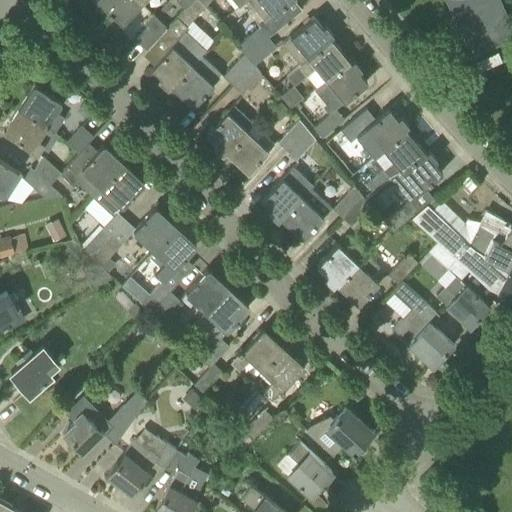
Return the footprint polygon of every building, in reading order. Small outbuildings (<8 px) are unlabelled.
[(96,0),(122,23),(141,3),(138,0),(96,0)] [(151,67),(171,85),(201,53),(205,49),(185,30),(188,28),(186,26),(206,5),(200,0),(192,0),(185,9),(177,17),(167,27),(154,42),(164,52),(151,67)] [(177,0),(177,1),(185,9),(192,0),(177,0)] [(247,0),(264,21),(272,15),(290,0),(245,0),(244,2),(238,6),(238,7),(247,0)] [(511,0),(449,0),(473,53),(511,34),(511,0)] [(147,49),(154,42),(167,27),(153,14),(144,23),(148,26),(136,39),(147,49)] [(313,16),(290,36),(308,58),(332,39),(313,16)] [(268,36),(260,27),(238,44),(244,52),(246,54),(268,36)] [(246,54),(253,62),(255,64),(276,46),(268,36),(246,54)] [(293,85),(316,67),(326,79),(349,60),(332,39),(308,58),(286,76),(293,85)] [(481,70),(502,60),(498,51),(477,62),(481,70)] [(246,54),(244,52),(222,75),(232,85),(253,62),(246,54)] [(201,53),(171,85),(192,105),(219,76),(217,75),(220,71),(201,53)] [(367,81),(349,60),(326,79),(313,89),(325,103),(322,106),(329,114),(314,126),(322,136),(344,119),(335,108),(367,81)] [(261,72),(255,64),(253,62),(232,85),(241,93),(261,72)] [(34,83),(19,107),(53,128),(55,131),(65,117),(55,110),(61,101),(34,83)] [(303,98),(293,86),(281,96),(291,108),(303,98)] [(289,110),(287,109),(280,102),(271,111),(279,120),(289,110)] [(233,104),(226,111),(205,133),(226,152),(247,130),(254,123),(233,104)] [(53,128),(19,107),(3,131),(37,153),(41,147),(47,151),(58,134),(55,131),(53,128)] [(383,149),(406,129),(388,107),(374,119),(364,107),(325,140),(334,152),(355,135),(372,155),(381,148),(383,149)] [(277,142),(287,151),(307,129),(299,119),(277,142)] [(66,141),(79,152),(88,142),(94,136),(81,124),(66,141)] [(287,151),(296,159),(315,139),(307,129),(287,151)] [(406,129),(383,149),(393,160),(365,183),(373,193),(390,178),(424,150),(406,129)] [(247,172),(268,149),(273,144),(262,133),(257,139),(247,130),(226,152),(247,172)] [(102,144),(97,150),(88,142),(79,152),(61,172),(59,173),(72,185),(76,181),(92,197),(123,163),(102,144)] [(442,172),(424,150),(390,178),(408,200),(405,202),(406,204),(384,221),(393,232),(412,216),(424,205),(414,194),(442,172)] [(34,169),(50,183),(59,173),(61,172),(43,156),(34,169)] [(0,193),(1,194),(6,198),(22,174),(16,170),(16,169),(0,159),(0,193)] [(123,163),(92,197),(113,216),(122,206),(144,183),(123,163)] [(62,193),(50,183),(34,169),(31,166),(24,177),(45,196),(62,193)] [(260,199),(282,219),(311,188),(310,187),(313,185),(293,166),(282,177),(281,177),(260,199)] [(354,185),(332,208),(342,217),(362,196),(354,185)] [(323,216),(331,207),(311,188),(282,219),(302,238),(323,216)] [(362,196),(342,217),(351,225),(370,205),(362,196)] [(486,286),(496,291),(508,297),(511,290),(511,224),(501,219),(502,218),(486,210),(468,243),(427,203),(424,205),(412,216),(436,240),(467,268),(486,286)] [(148,255),(148,256),(176,226),(154,206),(132,229),(134,230),(133,231),(152,250),(148,255)] [(63,234),(56,220),(47,224),(54,238),(63,234)] [(176,226),(148,256),(159,266),(154,271),(162,280),(141,303),(149,311),(153,306),(169,290),(177,282),(169,275),(196,246),(176,226)] [(83,247),(92,255),(110,235),(102,227),(83,247)] [(0,255),(15,251),(27,247),(24,233),(11,237),(11,236),(0,238),(0,255)] [(92,255),(95,258),(102,265),(120,244),(110,235),(92,255)] [(80,261),(83,265),(95,258),(92,255),(83,247),(73,239),(63,241),(67,245),(71,249),(74,253),(77,257),(80,261)] [(467,268),(436,240),(427,249),(454,274),(445,284),(436,294),(445,303),(468,325),(487,304),(459,278),(467,268)] [(337,284),(367,254),(354,242),(345,251),(337,243),(316,265),(337,284)] [(396,282),(400,278),(416,261),(407,253),(387,274),(396,282)] [(367,254),(337,284),(357,304),(378,281),(370,274),(379,265),(367,254)] [(112,274),(102,265),(95,258),(83,265),(81,267),(90,288),(112,274)] [(185,293),(204,311),(227,287),(206,268),(185,291),(186,292),(185,293)] [(400,278),(396,282),(390,289),(410,307),(412,305),(412,306),(430,322),(438,314),(420,297),(400,278)] [(249,307),(227,287),(204,311),(217,323),(203,338),(211,345),(200,358),(209,366),(213,362),(228,345),(220,337),(227,330),(249,307)] [(25,320),(18,309),(18,308),(16,309),(6,290),(0,293),(0,323),(9,319),(13,327),(25,320)] [(179,300),(169,290),(153,306),(163,316),(179,300)] [(144,311),(135,301),(127,309),(136,319),(144,311)] [(430,322),(412,306),(412,305),(410,307),(391,328),(432,365),(452,342),(430,322)] [(154,330),(140,325),(136,334),(140,335),(139,337),(147,340),(148,338),(151,339),(154,330)] [(260,370),(282,346),(261,327),(240,351),(239,349),(236,352),(237,354),(230,362),(239,370),(249,359),(260,370)] [(16,359),(20,363),(10,371),(29,393),(50,373),(46,369),(55,361),(41,345),(32,353),(29,348),(16,359)] [(282,346),(260,370),(273,381),(262,392),(271,400),(279,392),(280,394),(283,391),(281,389),(303,366),(282,346)] [(213,362),(209,366),(194,382),(204,392),(223,371),(213,362)] [(193,409),(202,398),(191,389),(182,400),(193,409)] [(112,425),(95,409),(88,416),(74,402),(65,411),(74,421),(63,433),(82,451),(89,444),(90,446),(103,433),(115,444),(147,399),(137,391),(114,423),(112,425)] [(345,406),(333,419),(329,416),(310,425),(306,429),(332,452),(342,441),(353,451),(372,430),(345,406)] [(297,413),(292,407),(285,412),(289,418),(297,413)] [(273,416),(263,408),(244,429),(244,430),(252,437),(253,437),(273,416)] [(252,437),(244,430),(239,435),(248,442),(252,437)] [(158,456),(148,448),(135,437),(124,452),(107,474),(130,492),(154,460),(164,467),(177,449),(168,443),(158,456)] [(332,470),(299,441),(288,453),(284,454),(276,463),(310,494),(332,470)] [(164,467),(174,473),(155,508),(161,511),(186,511),(194,498),(207,472),(184,460),(187,456),(177,449),(164,467)] [(286,511),(264,495),(250,484),(240,497),(252,506),(247,511),(286,511)] [(223,486),(219,492),(226,498),(230,492),(223,486)] [(0,511),(14,511),(16,509),(0,500),(0,511)]
